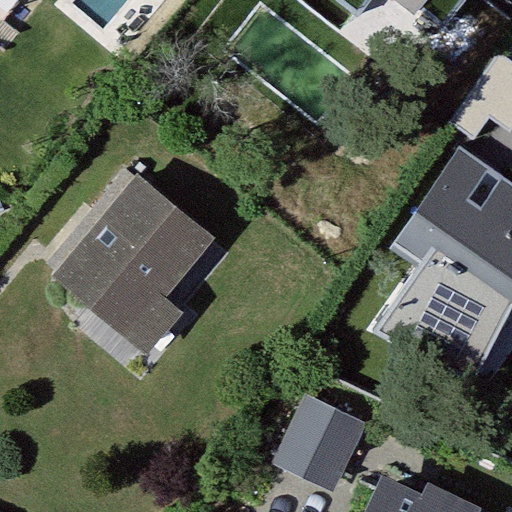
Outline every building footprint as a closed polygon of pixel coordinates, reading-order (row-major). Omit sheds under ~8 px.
[(346,0),(363,13),(373,0),(415,0),(449,27),(470,0),(346,0)] [(497,138),(511,116),(511,48),(505,43),(458,111),(497,138)] [(484,337),(511,296),(511,175),(505,171),(494,187),(445,154),(383,243),(412,263),(400,280),(484,337)] [(212,233),(139,170),(53,269),(147,350),(183,307),(163,290),(212,233)] [(354,422),(306,399),(277,458),(325,481),(354,422)] [(482,511),(393,469),(372,511),(482,511)]
